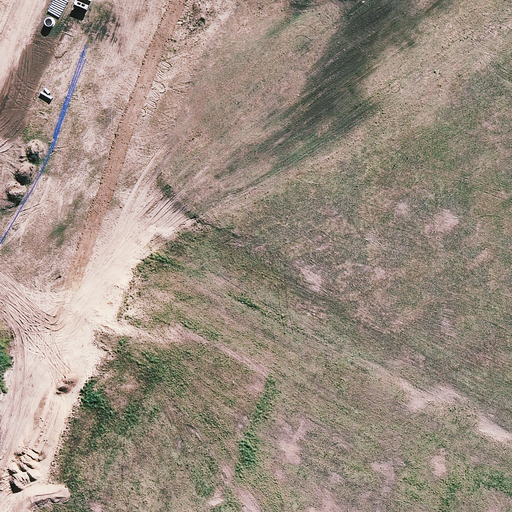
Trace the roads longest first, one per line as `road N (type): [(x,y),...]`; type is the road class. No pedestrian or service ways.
road 1 (unknown): [(0,187),(150,267),(511,425)]
road 2 (unknown): [(139,0),(0,317)]
road 3 (unknown): [(0,143),(63,0)]
